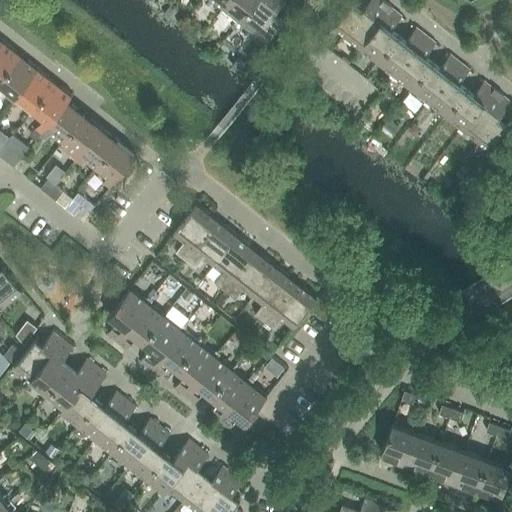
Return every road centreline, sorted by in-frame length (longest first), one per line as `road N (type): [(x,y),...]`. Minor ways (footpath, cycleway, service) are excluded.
road 1 (residential): [(286,511),(310,459),(382,366),(511,277)]
road 2 (residential): [(3,173),(110,254),(179,171)]
road 3 (residential): [(306,0),(311,50),(375,101)]
